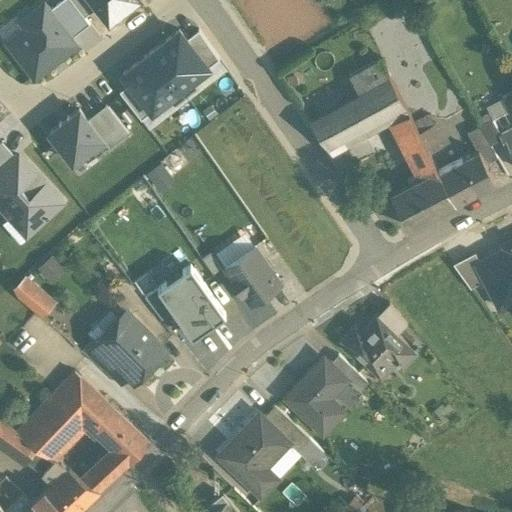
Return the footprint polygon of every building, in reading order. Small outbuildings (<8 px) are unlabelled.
[(60,0),(48,10),(70,38),(89,24),(84,17),(70,0),(60,0)] [(70,0),(84,17),(97,7),(91,0),(70,0)] [(131,0),(91,0),(97,7),(108,22),(128,7),(126,4),(131,0)] [(48,10),(43,4),(20,22),(25,28),(7,42),(34,77),(50,65),(50,59),(55,56),(60,57),(76,45),(70,38),(48,10)] [(378,6),(360,18),(366,30),(385,17),(378,6)] [(0,26),(0,33),(7,42),(25,28),(20,22),(15,15),(0,26)] [(150,52),(180,90),(208,68),(186,40),(179,30),(150,52)] [(186,40),(208,68),(219,60),(198,30),(186,40)] [(180,90),(150,52),(122,74),(129,84),(151,112),(180,90)] [(349,78),(358,95),(390,77),(381,60),(349,78)] [(389,127),(410,116),(390,77),(358,95),(310,122),(333,155),(389,127)] [(141,121),(151,112),(129,84),(119,92),(141,121)] [(511,96),(501,102),(509,116),(511,114),(511,96)] [(106,105),(87,120),(102,139),(109,148),(128,133),(106,105)] [(87,120),(79,109),(68,117),(58,124),(59,125),(49,133),(72,163),(102,139),(87,120)] [(511,114),(509,116),(498,121),(503,130),(511,125),(511,114)] [(411,119),(430,156),(450,146),(440,126),(436,127),(431,117),(421,122),(418,115),(411,119)] [(417,182),(438,172),(430,156),(411,119),(410,116),(389,127),(417,182)] [(489,118),(480,123),(483,129),(492,124),(489,118)] [(492,124),(483,129),(493,149),(503,145),(501,140),(502,139),(493,123),(492,124)] [(483,129),(469,136),(479,155),(480,154),(486,168),(500,162),(493,149),(483,129)] [(511,134),(502,139),(501,140),(503,145),(507,151),(510,150),(511,154),(511,134)] [(0,172),(16,157),(1,141),(0,142),(0,172)] [(479,155),(439,174),(455,205),(494,185),(486,168),(480,154),(479,155)] [(61,202),(18,156),(16,157),(0,172),(0,205),(10,217),(15,213),(31,230),(45,217),(46,219),(49,216),(47,215),(61,202)] [(456,208),(455,205),(439,174),(438,172),(417,182),(393,195),(391,196),(408,229),(456,208)] [(368,207),(391,196),(393,195),(385,178),(358,192),(368,207)] [(233,280),(231,282),(240,295),(242,293),(251,306),(281,285),(254,246),(224,268),(233,280)] [(511,246),(479,264),(475,265),(484,283),(490,295),(508,286),(511,294),(511,246)] [(35,264),(48,279),(61,268),(48,253),(35,264)] [(475,265),(479,264),(474,255),(452,266),(470,290),(484,283),(475,265)] [(225,315),(190,265),(157,288),(173,312),(191,338),(225,315)] [(18,297),(44,321),(57,304),(23,277),(12,287),(18,297)] [(162,320),(173,312),(157,288),(144,297),(162,320)] [(395,311),(384,323),(391,330),(392,330),(390,332),(402,343),(413,332),(395,311)] [(171,356),(130,316),(103,343),(106,347),(105,348),(130,372),(127,375),(134,382),(139,387),(171,356)] [(384,323),(367,340),(361,335),(348,348),(382,381),(397,365),(407,375),(421,361),(402,343),(390,332),(391,330),(384,323)] [(130,372),(105,348),(106,347),(103,343),(101,341),(86,356),(125,391),(134,382),(127,375),(130,372)] [(379,396),(348,365),(339,375),(355,392),(369,406),(379,396)] [(331,368),(293,407),(334,448),(350,430),(335,415),(355,392),(339,375),(331,368)] [(92,429),(86,423),(109,400),(78,369),(13,429),(58,460),(92,429)] [(151,440),(109,400),(86,423),(92,429),(112,448),(127,462),(151,440)] [(319,449),(280,412),(269,423),(295,448),(296,449),(294,450),(306,461),(319,449)] [(68,467),(58,460),(13,429),(0,419),(0,444),(25,462),(26,462),(52,482),(68,467)] [(269,423),(265,419),(239,444),(243,448),(226,465),(265,503),(283,485),(271,474),(294,450),(295,448),(269,423)] [(112,448),(101,459),(116,472),(127,462),(112,448)] [(101,459),(83,477),(98,488),(116,472),(101,459)] [(52,482),(32,500),(35,503),(45,511),(72,511),(98,488),(83,477),(68,467),(52,482)] [(5,511),(25,511),(33,505),(23,495),(5,511)] [(236,511),(227,500),(226,501),(231,508),(225,511),(236,511)] [(45,511),(35,503),(33,505),(25,511),(45,511)]
